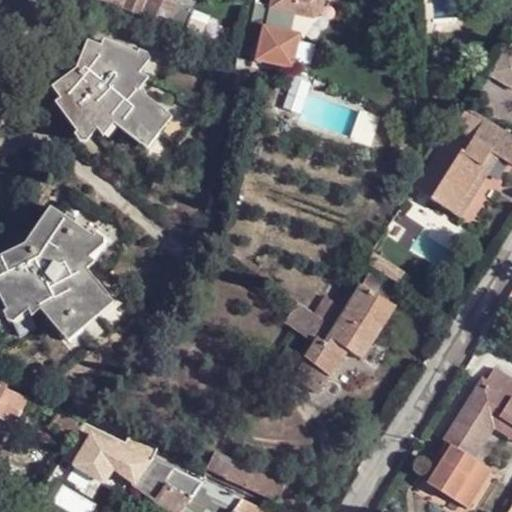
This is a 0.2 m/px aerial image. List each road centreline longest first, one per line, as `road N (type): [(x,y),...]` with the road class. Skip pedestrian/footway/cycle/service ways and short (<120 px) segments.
road 1 (residential): [(511,260),(347,511)]
road 2 (residential): [(0,143),(28,115),(51,61),(48,25),(15,0)]
